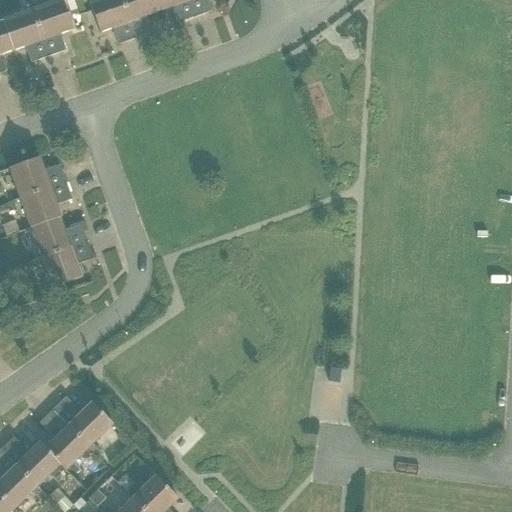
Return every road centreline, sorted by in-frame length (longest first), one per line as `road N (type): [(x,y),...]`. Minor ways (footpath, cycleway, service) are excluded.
road 1 (residential): [(0,399),(135,297),(133,244),(85,109)]
road 2 (residential): [(85,109),(288,32)]
road 3 (residential): [(323,453),(511,478)]
